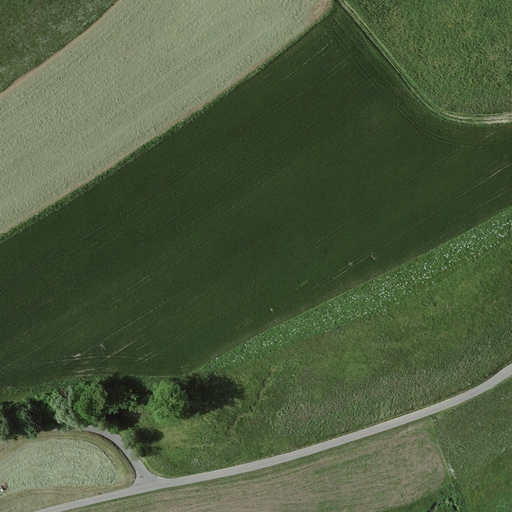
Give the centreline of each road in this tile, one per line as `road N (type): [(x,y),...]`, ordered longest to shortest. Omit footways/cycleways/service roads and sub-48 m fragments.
road 1 (unclassified): [(511,368),(433,409),(295,456),(150,487)]
road 2 (track): [(511,117),(441,112),(336,0)]
road 3 (unclassified): [(150,487),(120,442),(93,427),(0,432)]
